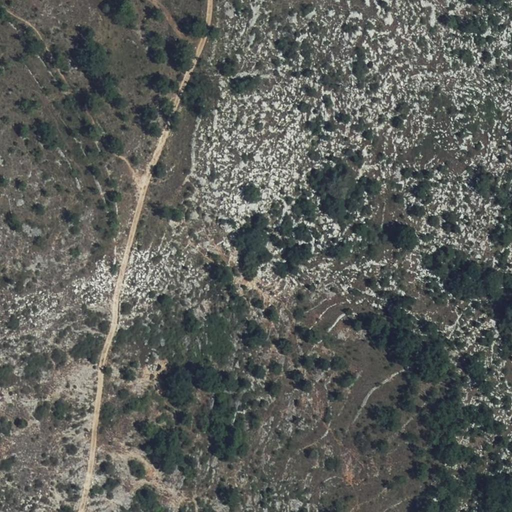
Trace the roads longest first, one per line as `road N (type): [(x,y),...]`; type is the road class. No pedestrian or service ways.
road 1 (track): [(81,511),(103,362),(146,184)]
road 2 (track): [(197,57),(146,184)]
